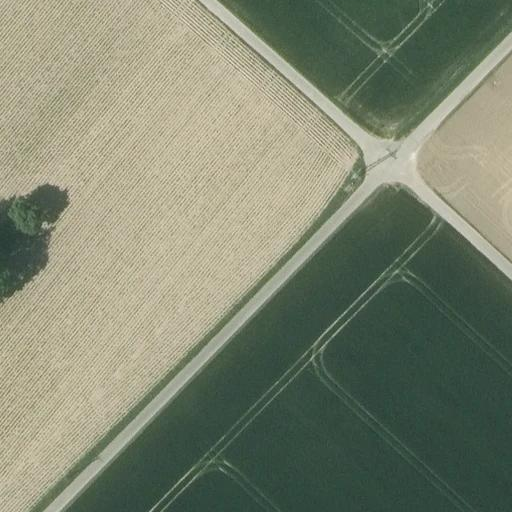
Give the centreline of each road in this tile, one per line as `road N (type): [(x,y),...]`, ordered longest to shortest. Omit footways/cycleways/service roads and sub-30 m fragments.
road 1 (track): [(47,511),(511,38)]
road 2 (track): [(202,0),(511,278)]
